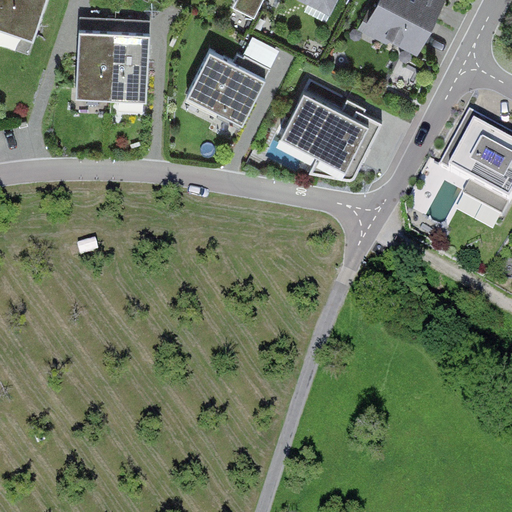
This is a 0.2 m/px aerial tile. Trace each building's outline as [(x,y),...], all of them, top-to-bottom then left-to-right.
[(0,0),(0,22),(38,33),(47,0),(0,0)] [(412,59),(440,0),(375,0),(359,33),(412,59)] [(115,17),(81,15),(78,77),(112,78),(115,17)] [(149,19),(115,17),(112,78),(146,80),(149,19)] [(266,69),(210,43),(187,91),(243,117),(266,69)] [(344,172),(372,115),(309,85),(281,141),(344,172)] [(511,199),(511,131),(478,114),(448,170),(510,203),(511,199)]
